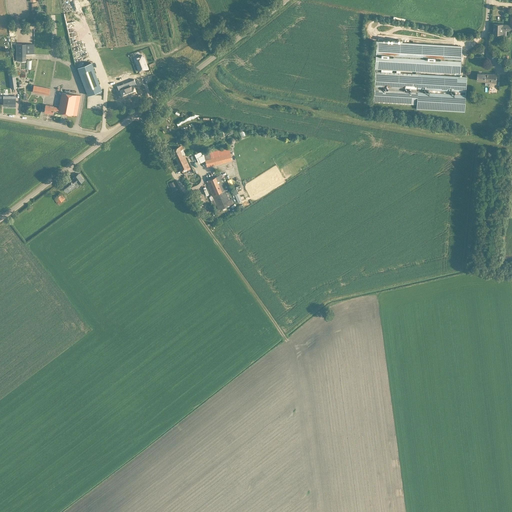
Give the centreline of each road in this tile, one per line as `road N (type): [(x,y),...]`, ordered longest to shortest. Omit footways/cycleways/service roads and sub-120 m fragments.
road 1 (track): [(137,114),(284,336)]
road 2 (unclassified): [(108,137),(285,0)]
road 3 (unclassified): [(0,219),(108,137)]
